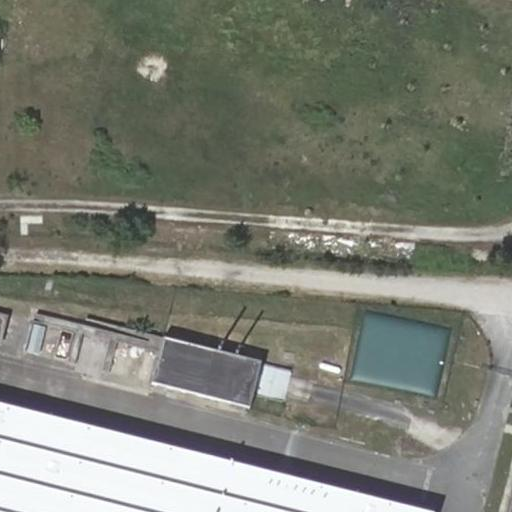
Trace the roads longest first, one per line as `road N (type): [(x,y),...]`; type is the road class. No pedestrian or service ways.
road 1 (track): [(0,200),(47,196),(450,226),(511,218)]
road 2 (track): [(0,257),(511,290)]
